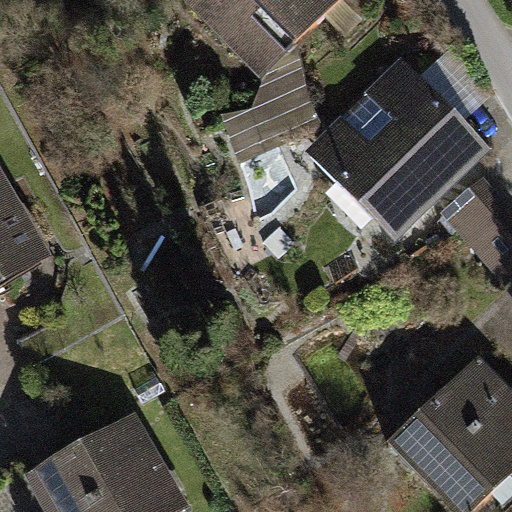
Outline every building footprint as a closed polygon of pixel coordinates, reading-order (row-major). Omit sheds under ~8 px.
[(260,79),(339,0),(185,0),(183,2),(260,79)] [(398,244),(492,148),(403,61),(309,157),(398,244)] [(0,287),(50,260),(0,168),(0,287)] [(442,216),(507,289),(511,284),(511,212),(483,180),(442,216)] [(457,511),(480,511),(511,480),(511,392),(476,357),(389,443),(457,511)] [(43,511),(181,511),(190,507),(136,415),(24,479),(43,511)]
